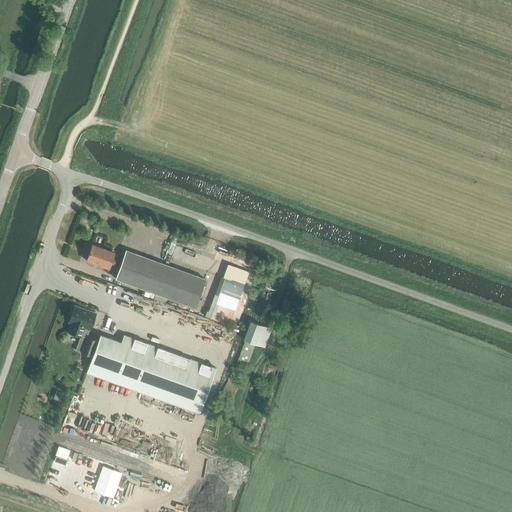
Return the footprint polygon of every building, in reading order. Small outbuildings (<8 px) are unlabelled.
[(86,261),(109,269),(115,252),(92,244),(86,261)] [(116,279),(195,308),(205,280),(126,252),(116,279)] [(93,279),(95,272),(87,269),(85,276),(93,279)] [(205,317),(229,326),(243,285),(227,279),(228,276),(224,270),(222,269),(205,317)] [(245,340),(255,344),(264,347),(271,328),(263,325),(273,298),(272,298),(273,292),(275,286),(266,283),(263,288),(262,288),(243,340),(245,340)] [(277,319),(287,322),(289,318),(293,319),(297,303),(283,299),(277,319)] [(68,332),(81,337),(84,328),(90,330),(96,313),(75,306),(69,322),(72,323),(68,332)] [(86,373),(199,415),(216,368),(123,334),(121,342),(99,335),(86,373)] [(96,341),(87,337),(81,352),(90,356),(96,341)] [(237,362),(247,365),(255,344),(245,340),(237,362)]
